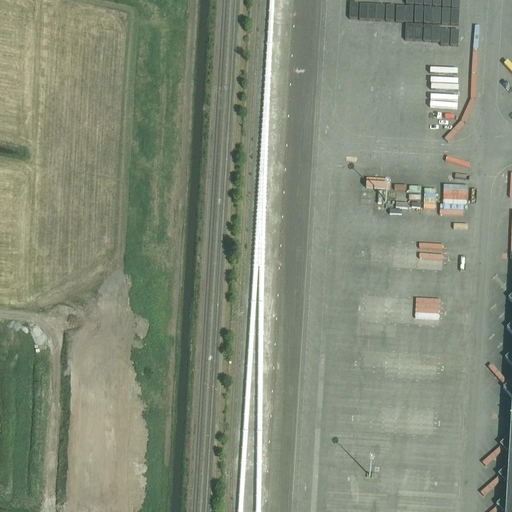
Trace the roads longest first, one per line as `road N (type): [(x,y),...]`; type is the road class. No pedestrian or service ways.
road 1 (unknown): [(308,511),(328,141)]
road 2 (unknown): [(481,153),(462,511)]
road 3 (unknown): [(494,0),(481,153)]
road 4 (unknown): [(481,153),(328,141)]
road 5 (unknown): [(328,141),(334,0)]
